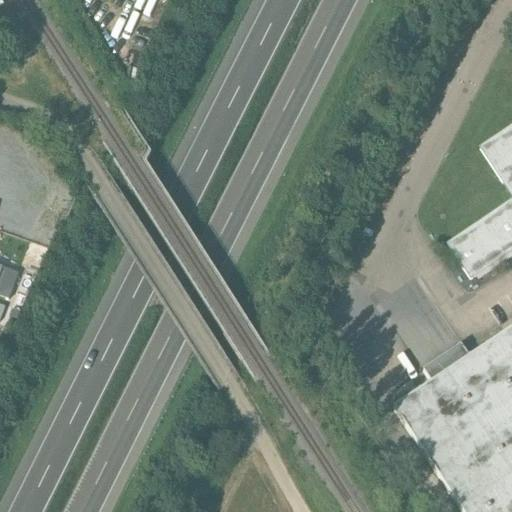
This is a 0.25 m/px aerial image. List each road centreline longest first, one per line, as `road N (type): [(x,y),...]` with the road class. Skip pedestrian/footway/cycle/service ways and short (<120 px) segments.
road 1 (motorway): [(283,0),(32,511)]
road 2 (motorway): [(92,511),(235,205),(342,0)]
road 3 (track): [(303,511),(64,136),(49,120),(0,101)]
